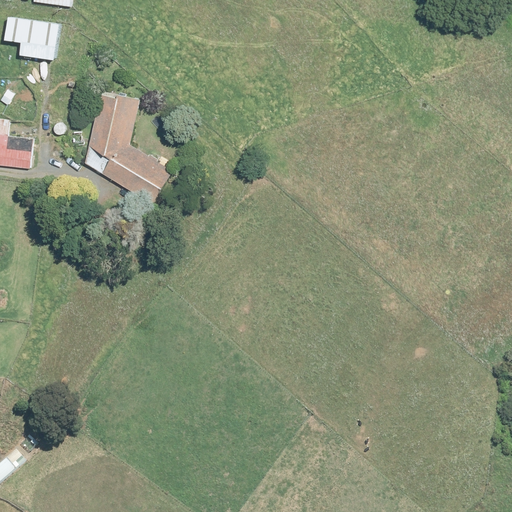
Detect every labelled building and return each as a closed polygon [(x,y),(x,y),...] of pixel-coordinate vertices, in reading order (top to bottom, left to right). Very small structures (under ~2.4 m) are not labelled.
[(61,23),(7,16),(4,39),(20,41),(19,55),(56,60),(61,23)] [(17,94),(7,87),(0,99),(0,100),(9,106),(17,94)] [(139,98),(101,90),(85,163),(150,201),(170,168),(131,145),(139,98)] [(9,116),(0,115),(0,164),(33,167),(35,138),(8,136),(9,116)] [(16,450),(0,463),(0,483),(26,462),(16,450)]
